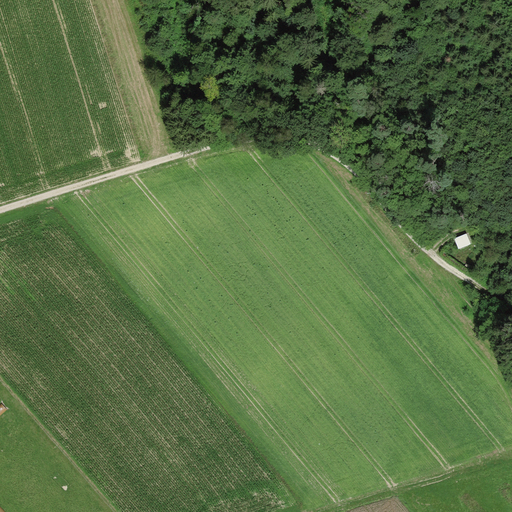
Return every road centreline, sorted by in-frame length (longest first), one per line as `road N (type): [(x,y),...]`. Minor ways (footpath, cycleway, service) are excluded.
road 1 (track): [(511,307),(453,276),(330,153),(289,136),(225,141),(0,210)]
road 2 (track): [(511,454),(320,511)]
